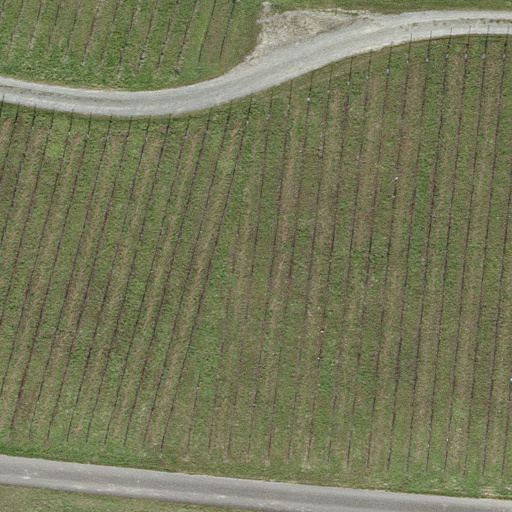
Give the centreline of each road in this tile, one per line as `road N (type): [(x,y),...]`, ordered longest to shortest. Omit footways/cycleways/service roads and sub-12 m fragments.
road 1 (track): [(0,87),(127,106),(219,99),(333,47),(413,24),(511,21)]
road 2 (track): [(0,468),(470,511)]
